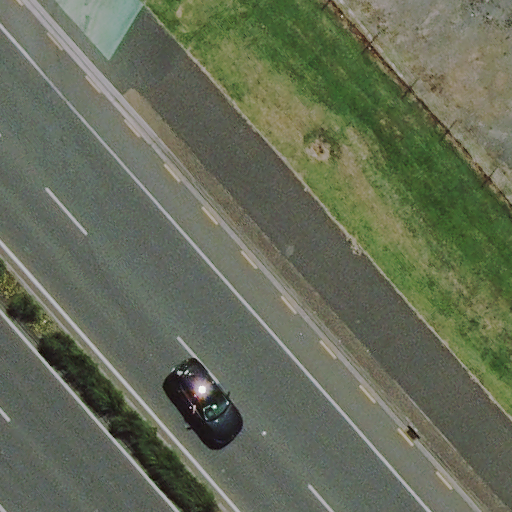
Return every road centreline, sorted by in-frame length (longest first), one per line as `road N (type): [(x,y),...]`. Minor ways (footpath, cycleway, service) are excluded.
road 1 (secondary): [(0,112),(359,511)]
road 2 (secondary): [(82,511),(0,420)]
